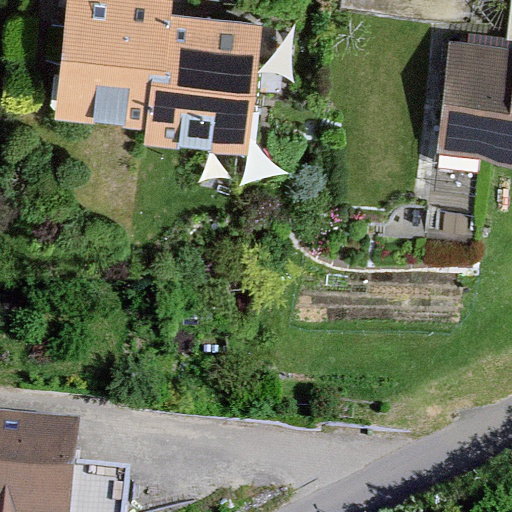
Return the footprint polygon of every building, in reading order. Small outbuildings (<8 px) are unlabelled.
[(173,0),(66,0),(55,121),(147,130),(151,83),(165,84),(172,16),(173,0)] [(307,0),(238,0),(238,4),(306,11),(307,0)] [(467,42),(449,40),(437,160),(511,167),(511,0),(510,0),(507,37),(468,33),(467,42)] [(262,25),(172,16),(165,84),(151,83),(147,130),(145,145),(249,155),(262,25)] [(79,417),(0,409),(0,511),(127,511),(132,464),(75,458),(79,417)]
